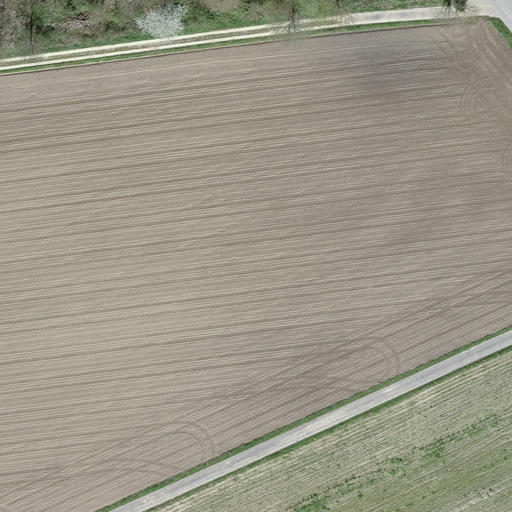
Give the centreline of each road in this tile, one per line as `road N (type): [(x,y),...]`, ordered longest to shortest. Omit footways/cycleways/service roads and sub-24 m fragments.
road 1 (track): [(0,65),(269,27),(477,10),(502,0)]
road 2 (track): [(511,339),(125,511)]
